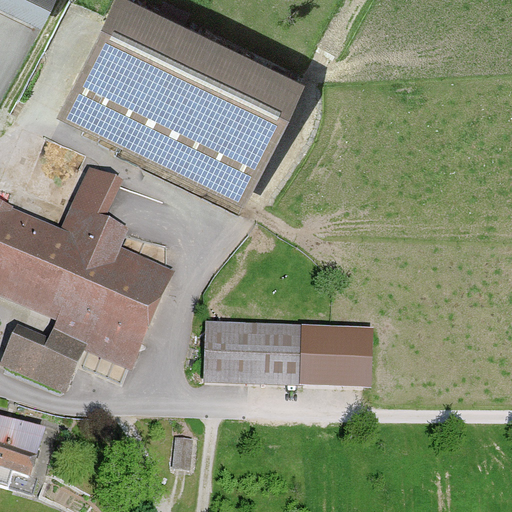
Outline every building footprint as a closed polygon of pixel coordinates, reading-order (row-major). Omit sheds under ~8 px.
[(0,0),(0,9),(45,30),(58,0),(0,0)] [(120,0),(63,118),(248,208),(309,83),(138,0),(120,0)] [(61,236),(0,209),(0,300),(60,326),(52,345),(20,331),(2,371),(68,399),(87,356),(135,377),(178,278),(125,255),(132,239),(110,229),(127,190),(89,173),(61,236)] [(377,337),(210,330),(207,388),(374,395),(377,337)] [(50,437),(0,422),(0,475),(35,484),(50,437)] [(194,466),(196,435),(176,434),(174,465),(194,466)]
